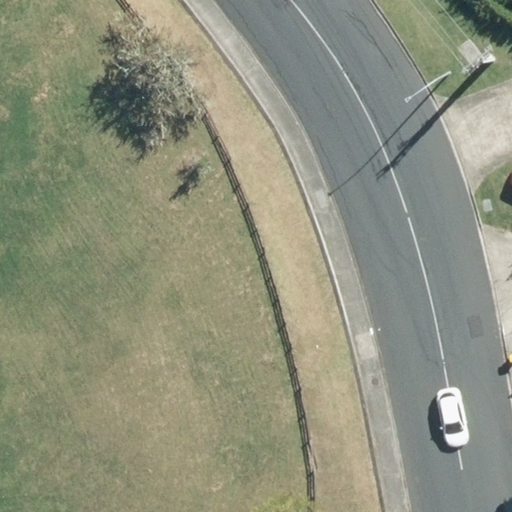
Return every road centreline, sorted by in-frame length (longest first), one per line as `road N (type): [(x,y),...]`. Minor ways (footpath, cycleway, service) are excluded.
road 1 (residential): [(285,0),(375,123),(419,254)]
road 2 (residential): [(419,254),(465,511)]
